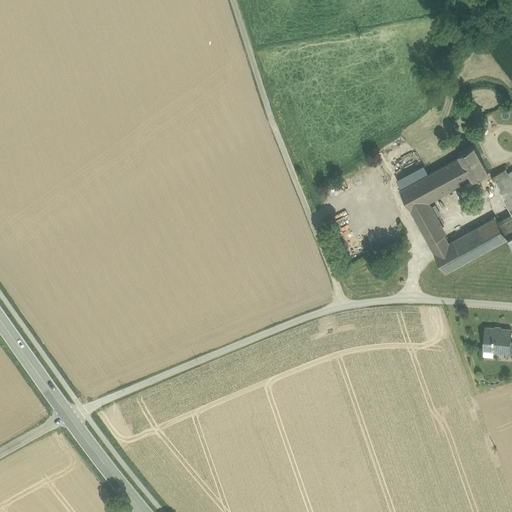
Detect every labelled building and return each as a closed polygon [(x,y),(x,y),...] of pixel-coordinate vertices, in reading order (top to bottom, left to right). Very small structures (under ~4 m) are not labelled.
[(474,144),(459,153),(460,156),(471,176),(473,178),(488,170),(474,144)] [(397,161),(406,178),(423,169),(415,152),(397,161)] [(471,176),(460,156),(400,189),(425,235),(441,225),(427,200),(471,176)] [(507,168),(492,176),(502,194),(511,189),(511,176),(511,175),(507,168)] [(511,189),(502,194),(511,211),(511,189)] [(496,216),(450,242),(445,232),(428,241),(446,272),(508,238),(508,237),(500,223),(496,216)] [(511,216),(500,223),(508,237),(511,235),(511,216)] [(445,232),(441,225),(425,235),(428,241),(445,232)] [(511,329),(488,327),(487,334),(485,333),(483,349),(509,351),(510,351),(511,341),(511,329)]
